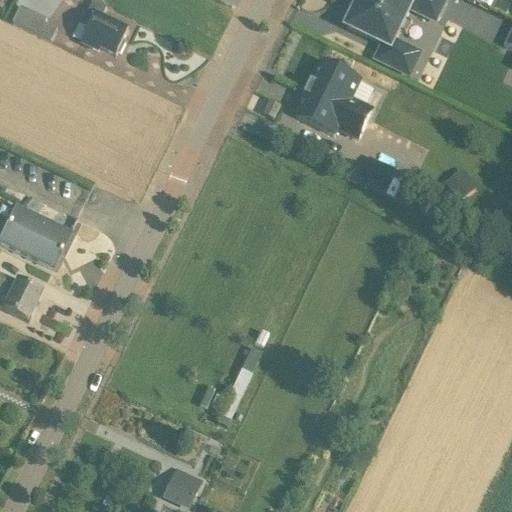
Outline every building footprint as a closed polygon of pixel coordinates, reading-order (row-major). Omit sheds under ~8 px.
[(442,0),(406,0),(407,1),(405,0),(362,0),(362,1),(360,0),(353,0),(349,9),(357,13),(348,30),(384,47),(377,62),(410,77),(411,76),(401,71),(408,57),(392,50),(400,33),(407,37),(413,25),(406,21),(411,11),(436,23),(446,2),(442,0)] [(493,0),(468,0),(489,10),(493,0)] [(91,29),(83,46),(99,54),(100,51),(117,58),(118,55),(121,57),(127,46),(124,44),(129,33),(103,20),(108,11),(94,5),(83,26),(91,29)] [(21,9),(13,26),(52,45),(58,32),(45,26),(48,21),(21,9)] [(335,69),(333,72),(322,66),(313,85),(312,85),(310,88),(312,89),(308,96),(307,96),(305,99),(307,99),(296,121),(335,139),(338,132),(359,142),(367,126),(354,120),(360,108),(351,104),(361,85),(349,79),(350,76),(348,71),(340,67),(335,69)] [(265,118),(275,122),(281,110),(272,105),(265,118)] [(358,178),(382,189),(391,167),(369,157),(358,178)] [(477,191),(466,177),(448,190),(459,205),(477,191)] [(10,224),(0,243),(0,246),(53,272),(70,236),(17,210),(10,224)] [(0,243),(10,224),(0,219),(0,243)] [(41,295),(0,275),(0,310),(27,324),(41,295)] [(189,511),(203,483),(175,471),(161,501),(184,511),(189,511)]
